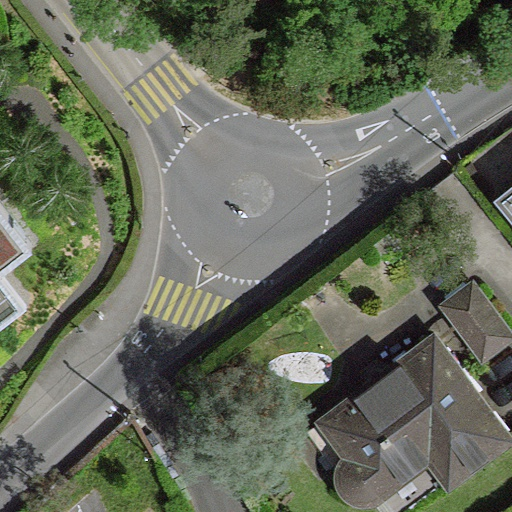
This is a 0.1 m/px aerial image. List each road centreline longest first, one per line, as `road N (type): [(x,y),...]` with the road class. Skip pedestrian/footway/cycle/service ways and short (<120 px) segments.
road 1 (tertiary): [(251,193),(360,158),(511,67)]
road 2 (tertiary): [(92,0),(251,193)]
road 3 (residential): [(143,368),(212,279),(251,193)]
road 4 (residential): [(0,501),(143,368)]
road 5 (residential): [(143,368),(229,511)]
